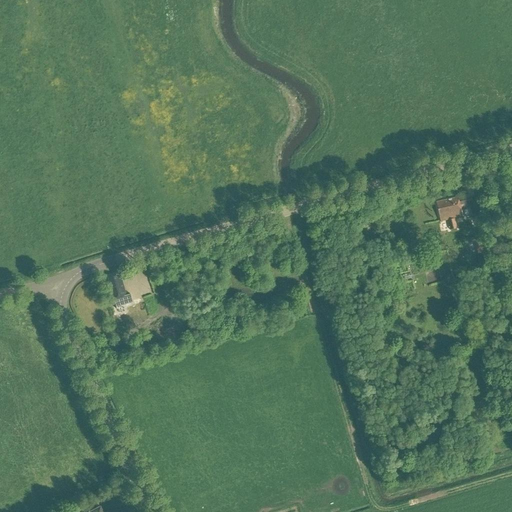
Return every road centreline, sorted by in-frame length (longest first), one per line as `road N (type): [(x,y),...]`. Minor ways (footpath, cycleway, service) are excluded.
road 1 (tertiary): [(63,289),(99,264),(511,149)]
road 2 (track): [(511,458),(384,492),(301,208)]
road 3 (tertiary): [(151,511),(64,321),(63,289)]
